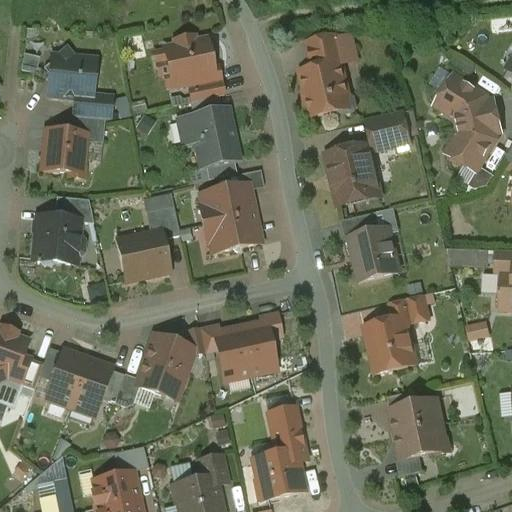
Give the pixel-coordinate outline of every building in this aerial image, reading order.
[(338,40),(306,47),(312,73),(340,67),(340,68),(344,67),(338,40)] [(175,49),(163,52),(172,91),(187,88),(213,82),(212,79),(205,43),(193,46),(192,41),(174,45),(175,49)] [(95,64),(72,62),(65,54),(42,72),(49,80),(47,100),(74,102),(91,104),(91,99),(95,64)] [(33,75),(36,59),(22,57),(20,73),(33,75)] [(312,73),(300,76),(310,121),(337,115),(342,118),(352,116),(355,111),(353,101),(347,99),(340,68),(340,67),(312,73)] [(213,82),(187,88),(191,106),(218,100),(223,99),(218,78),(212,79),(213,82)] [(485,100),(453,80),(444,93),(439,95),(434,102),(436,107),(434,110),(455,122),(456,130),(473,126),(469,110),(487,106),(485,100)] [(111,101),(91,99),(91,104),(74,102),(73,120),(104,123),(109,124),(111,101)] [(218,100),(191,106),(194,118),(220,112),(218,100)] [(487,106),(469,110),(473,126),(497,120),(493,104),(487,106)] [(194,118),(176,122),(182,150),(195,148),(201,174),(205,173),(233,167),(238,166),(226,111),(194,118)] [(401,117),(366,125),(374,156),(397,151),(395,143),(407,140),(401,117)] [(73,120),(69,120),(67,137),(84,138),(84,145),(101,147),(104,123),(73,120)] [(497,120),(473,126),(476,142),(494,137),(500,136),(497,120)] [(473,126),(456,130),(458,137),(445,158),(448,159),(449,165),(456,169),(462,168),(475,176),(495,143),(494,137),(476,142),(473,126)] [(67,137),(45,134),(41,174),(68,177),(68,174),(66,174),(66,172),(79,173),(79,174),(81,175),(86,171),(81,171),(84,145),(84,138),(67,137)] [(367,149),(325,159),(337,208),(379,198),(367,149)] [(233,167),(205,173),(207,184),(236,178),(233,167)] [(259,174),(238,179),(241,190),(247,188),(249,194),(263,191),(259,174)] [(241,190),(199,199),(205,227),(201,228),(201,230),(205,229),(211,257),(232,253),(236,256),(239,251),(260,247),(249,194),(247,188),(241,190)] [(87,204),(55,201),(54,223),(79,225),(78,227),(92,228),(87,204)] [(172,210),(144,216),(149,238),(160,235),(161,243),(179,240),(172,210)] [(376,217),(341,225),(345,243),(349,243),(349,241),(368,237),(368,238),(380,235),(376,217)] [(54,223),(37,221),(32,264),(40,265),(43,269),(50,270),(54,266),(74,268),(75,260),(78,260),(83,256),(84,246),(80,241),(77,241),(78,227),(79,225),(54,223)] [(380,235),(368,238),(368,237),(349,241),(349,243),(359,285),(398,276),(388,233),(380,235)] [(149,238),(116,245),(125,286),(168,276),(161,243),(160,235),(149,238)] [(448,257),(450,267),(477,264),(476,253),(448,257)] [(511,254),(496,254),(495,278),(511,279),(511,254)] [(423,299),(388,307),(392,325),(405,322),(406,328),(429,323),(423,299)] [(277,317),(258,321),(260,330),(265,329),(268,343),(282,341),(277,317)] [(469,343),(490,336),(486,321),(464,327),(469,343)] [(392,325),(364,331),(374,378),(416,368),(406,328),(405,322),(392,325)] [(217,329),(198,333),(203,357),(217,354),(214,340),(219,339),(217,329)] [(260,330),(247,333),(246,329),(238,330),(249,379),(274,374),(268,343),(265,329),(260,330)] [(219,339),(214,340),(217,354),(223,385),(249,379),(238,330),(231,332),(231,336),(219,339)] [(15,337),(0,331),(0,397),(10,401),(14,401),(17,400),(21,390),(12,386),(21,360),(27,345),(14,340),(15,337)] [(178,348),(152,339),(144,363),(185,378),(192,360),(190,352),(184,350),(182,346),(178,348)] [(61,357),(48,352),(42,367),(38,380),(51,385),(61,357)] [(86,362),(62,354),(51,385),(44,403),(46,403),(47,400),(70,409),(87,362),(86,362)] [(42,367),(21,360),(12,386),(21,390),(33,394),(38,380),(42,367)] [(111,371),(87,363),(87,362),(70,409),(93,417),(92,420),(94,420),(100,402),(110,375),(111,371)] [(185,378),(144,363),(137,382),(134,390),(138,391),(163,400),(165,394),(177,399),(185,378)] [(110,375),(100,402),(113,407),(123,379),(110,375)] [(137,382),(124,378),(123,379),(113,407),(125,411),(132,408),(138,391),(134,390),(137,382)] [(413,395),(387,401),(389,413),(415,408),(413,395)] [(389,413),(394,439),(442,429),(436,403),(415,408),(389,413)] [(442,429),(394,439),(400,464),(437,456),(445,444),(442,429)] [(298,432),(275,437),(275,438),(277,438),(281,456),(288,455),(291,467),(305,464),(298,432)] [(281,456),(271,458),(272,464),(253,468),(256,483),(252,484),(256,505),(303,495),(300,485),(295,481),(294,481),(291,467),(288,455),(281,456)] [(221,459),(196,464),(200,483),(213,480),(215,489),(227,486),(221,459)] [(133,475),(92,484),(95,496),(91,497),(94,509),(94,511),(98,511),(137,504),(134,491),(136,490),(133,475)] [(200,483),(170,490),(175,511),(220,511),(215,489),(213,480),(200,483)] [(71,511),(66,485),(38,491),(42,511),(71,511)]
